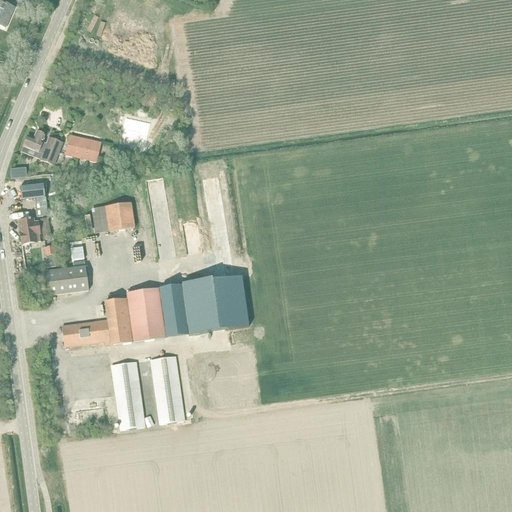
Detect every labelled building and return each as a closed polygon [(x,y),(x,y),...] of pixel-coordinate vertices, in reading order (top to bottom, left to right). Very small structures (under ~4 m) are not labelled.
[(0,27),(5,29),(8,21),(7,21),(13,9),(13,8),(0,3),(0,4),(0,27)] [(125,120),(121,138),(123,138),(122,145),(139,149),(140,142),(145,144),(149,125),(125,120)] [(42,156),(46,146),(42,144),(45,136),(35,132),(32,140),(26,138),(22,148),(42,156)] [(101,144),(90,141),(81,139),(70,137),(65,157),(76,159),(86,161),(96,164),(101,144)] [(49,139),(46,146),(42,156),(40,161),(53,167),(62,144),(49,139)] [(26,169),(10,170),(11,180),(26,179),(26,169)] [(43,185),(20,188),(21,202),(45,199),(43,187),(43,185)] [(130,204),(105,208),(109,233),(134,230),(133,226),(134,226),(134,225),(133,225),(133,221),(134,221),(134,220),(133,220),(132,213),(133,213),(132,212),(131,212),(131,208),(132,208),(132,207),(131,207),(130,204)] [(48,219),(40,220),(41,225),(42,236),(43,241),(51,240),(48,219)] [(28,221),(18,222),(21,247),(40,244),(39,236),(40,236),(38,222),(34,223),(34,220),(30,221),(30,220),(28,220),(28,221)] [(53,248),(45,249),(47,269),(56,268),(53,248)] [(85,267),(46,273),(49,297),(89,291),(85,267)] [(212,282),(182,286),(189,336),(248,328),(241,278),(212,282)] [(107,322),(62,328),(65,349),(99,345),(99,348),(111,346),(111,348),(132,345),(164,340),(157,290),(125,294),(126,300),(104,303),(107,322)] [(175,358),(151,362),(160,427),(184,423),(175,358)] [(135,364),(111,367),(120,432),(144,429),(135,364)]
